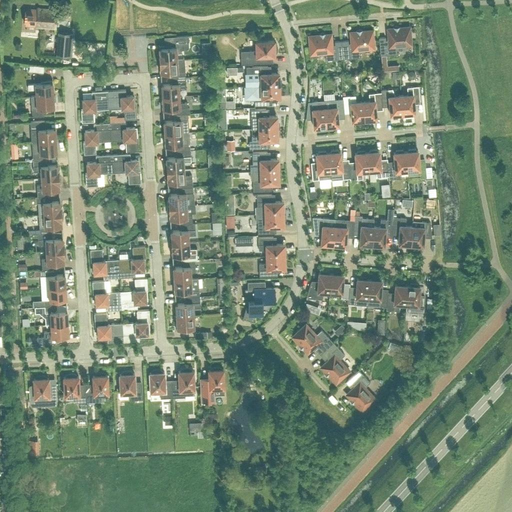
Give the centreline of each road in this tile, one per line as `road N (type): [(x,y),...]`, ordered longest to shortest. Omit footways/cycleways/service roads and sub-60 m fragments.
road 1 (residential): [(82,353),(67,86),(135,78),(146,88),(162,350)]
road 2 (unclassified): [(325,511),(511,306)]
road 3 (secondary): [(380,511),(511,372)]
road 4 (residential): [(289,141),(428,128)]
